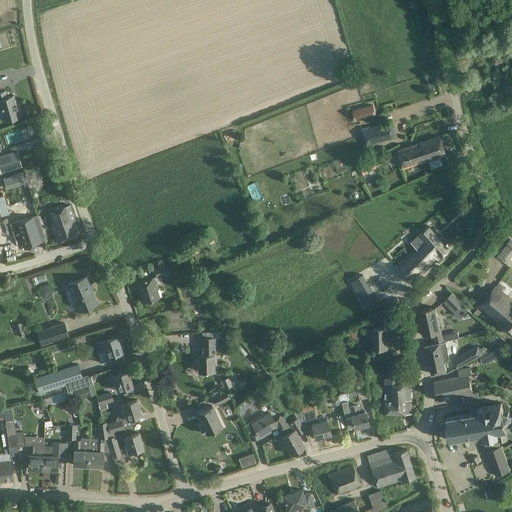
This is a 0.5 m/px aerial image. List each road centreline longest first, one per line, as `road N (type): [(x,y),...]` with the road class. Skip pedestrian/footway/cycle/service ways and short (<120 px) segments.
road 1 (residential): [(415,441),(428,385),(412,305),(460,261),(484,214),(433,0)]
road 2 (unclassified): [(184,496),(96,242)]
road 3 (unclassified): [(96,242),(30,42),(26,0)]
road 4 (unclassified): [(184,496),(392,438),(415,441)]
road 5 (unclassified): [(0,495),(166,502)]
